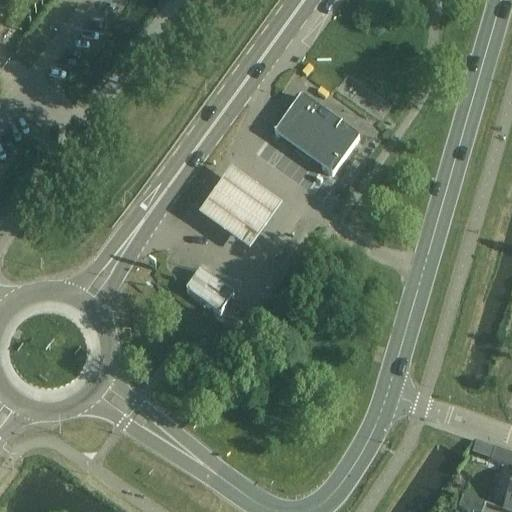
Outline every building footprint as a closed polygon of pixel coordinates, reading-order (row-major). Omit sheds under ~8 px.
[(333,179),(358,143),(359,141),(358,140),(302,100),(302,99),(301,100),(300,100),(274,137),(274,138),(275,139),(331,179),(333,179)] [(249,255),(281,210),(239,180),(231,174),(198,219),(206,225),(249,255)] [(192,284),(186,293),(186,295),(218,318),(220,317),(226,308),(233,298),(233,297),(201,274),(199,274),(192,284)] [(511,456),(494,450),(490,463),(511,469),(511,456)] [(482,511),(485,506),(462,498),(458,510),(463,511),(482,511)]
